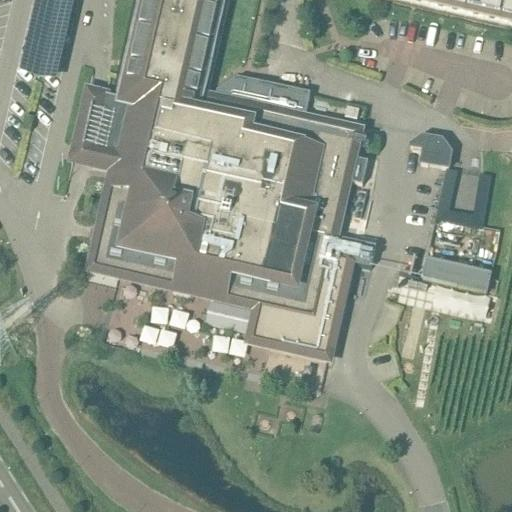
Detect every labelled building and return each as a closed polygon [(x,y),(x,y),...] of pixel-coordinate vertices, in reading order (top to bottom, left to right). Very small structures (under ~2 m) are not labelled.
[(72,164),(72,166),(74,167),(90,170),(116,176),(114,183),(103,229),(100,243),(93,273),(174,291),(173,297),(190,301),(192,295),(280,315),(271,351),(326,364),(328,365),(343,302),(350,270),(371,275),(372,275),(377,255),(332,245),(346,185),(353,153),(357,137),(304,125),(310,98),(238,82),(217,94),(216,98),(209,97),(206,111),(199,109),(223,0),(383,0),(511,29),(511,0),(145,0),(124,91),(122,102),(106,98),(90,95),(88,94),(76,148),(72,164)] [(410,148),(409,153),(423,154),(420,169),(450,174),(453,157),(443,143),(422,139),(410,148)] [(422,281),(483,297),(488,279),(426,263),(422,281)] [(170,319),(166,334),(181,338),(186,323),(170,319)] [(196,348),(212,355),(219,340),(203,333),(196,348)]
